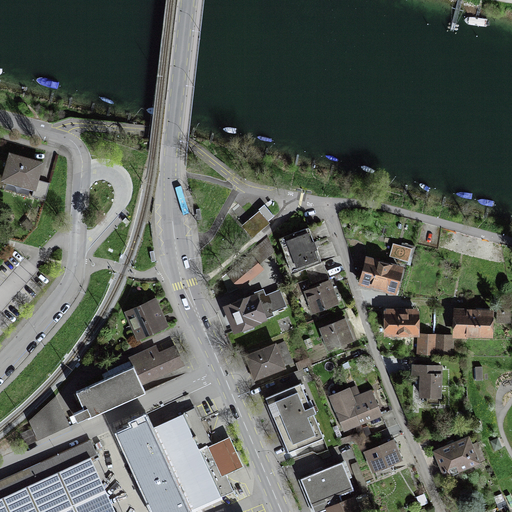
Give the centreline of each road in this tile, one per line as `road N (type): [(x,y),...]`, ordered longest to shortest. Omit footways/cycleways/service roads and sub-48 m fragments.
road 1 (secondary): [(188,0),(169,171),(174,243),(280,511)]
road 2 (residential): [(327,201),(387,384),(440,511)]
road 3 (residential): [(0,367),(45,324),(74,280),(81,178)]
road 4 (residential): [(511,240),(327,201)]
